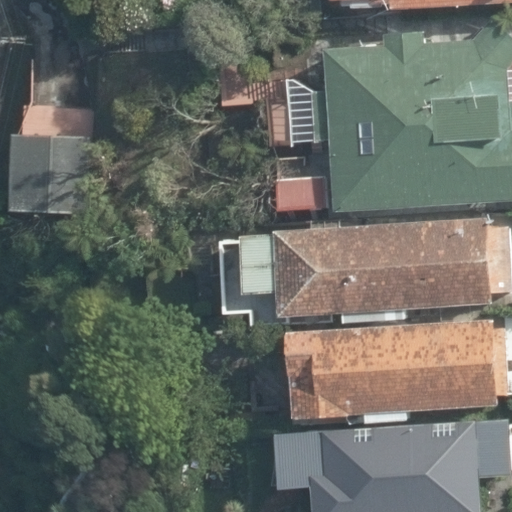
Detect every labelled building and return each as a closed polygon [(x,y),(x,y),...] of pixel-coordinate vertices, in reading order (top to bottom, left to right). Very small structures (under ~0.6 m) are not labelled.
[(511,0),(319,0),(320,16),(511,7),(511,0)] [(378,45),(319,46),(327,221),(511,210),(511,42),(496,29),(464,45),(422,41),(378,45)] [(82,143),(33,136),(30,208),(79,209),(82,143)] [(496,223),(222,241),(225,314),(251,312),(253,328),(485,313),(486,296),(505,294),(496,223)] [(511,325),(285,335),(289,427),(511,417),(511,325)] [(509,420),(276,433),(280,489),(309,487),(309,511),(475,511),(470,478),(511,474),(509,420)] [(29,436),(0,436),(0,489),(29,489),(29,436)] [(29,511),(30,497),(0,497),(0,511),(29,511)]
